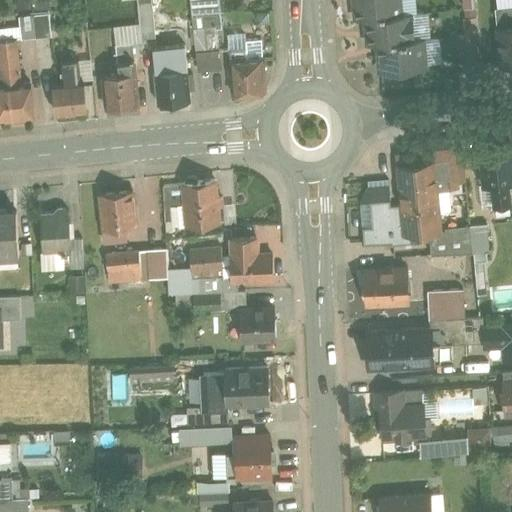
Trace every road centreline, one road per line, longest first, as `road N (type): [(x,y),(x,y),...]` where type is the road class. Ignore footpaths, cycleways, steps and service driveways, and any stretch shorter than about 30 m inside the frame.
road 1 (tertiary): [(318,298),(329,511)]
road 2 (unclassified): [(511,106),(354,122)]
road 3 (tertiary): [(145,146),(0,159)]
road 4 (tertiary): [(290,170),(318,298)]
road 5 (tertiary): [(318,298),(329,169)]
road 6 (tertiary): [(264,121),(166,135),(145,146)]
road 7 (tertiary): [(145,146),(267,148)]
